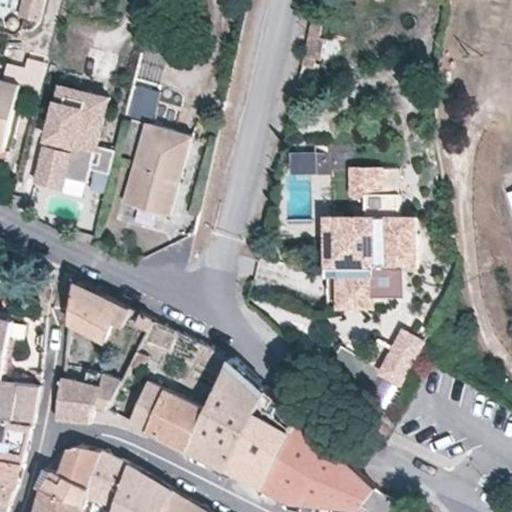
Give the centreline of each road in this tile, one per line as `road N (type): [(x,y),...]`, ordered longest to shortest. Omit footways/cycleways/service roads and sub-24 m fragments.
road 1 (residential): [(472,511),(411,475),(207,312)]
road 2 (residential): [(207,312),(279,0)]
road 3 (residential): [(272,511),(111,435),(43,437)]
road 4 (residential): [(207,312),(0,222)]
road 5 (residential): [(64,310),(43,437)]
